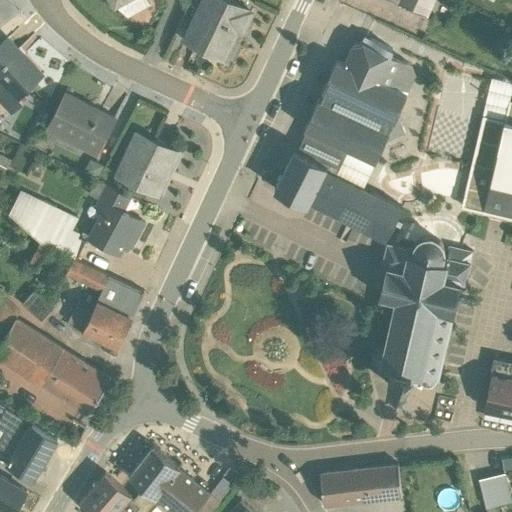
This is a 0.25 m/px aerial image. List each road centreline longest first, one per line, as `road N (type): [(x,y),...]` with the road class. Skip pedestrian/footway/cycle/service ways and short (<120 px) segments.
road 1 (residential): [(144,403),(149,343),(247,121)]
road 2 (residential): [(42,0),(72,35),(127,68),(247,121)]
road 3 (residential): [(511,439),(285,462)]
road 4 (residential): [(285,462),(144,403)]
road 5 (residential): [(55,511),(103,432),(144,403)]
road 6 (residential): [(247,121),(305,0)]
